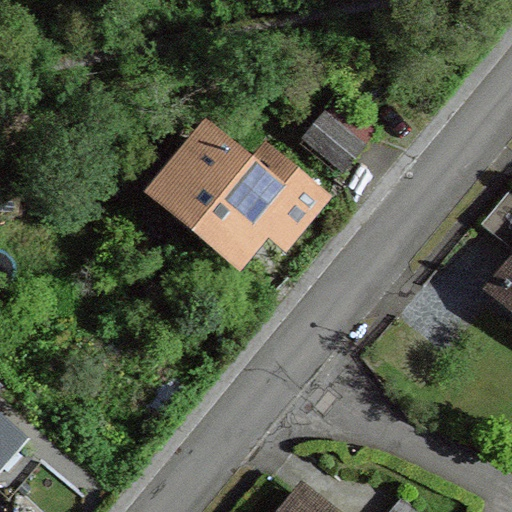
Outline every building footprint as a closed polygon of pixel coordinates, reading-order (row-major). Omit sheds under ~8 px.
[(304,140),(343,172),(363,148),(325,116),(304,140)] [(259,222),(285,243),(318,202),(262,158),(244,180),(190,131),(183,134),(149,176),(237,249),(259,222)] [(511,189),(484,224),(509,244),(511,241),(511,271),(496,291),(511,304),(511,189)] [(0,481),(13,492),(40,461),(0,427),(0,481)] [(415,511),(404,503),(396,511),(320,511),(302,496),(288,511),(415,511)]
